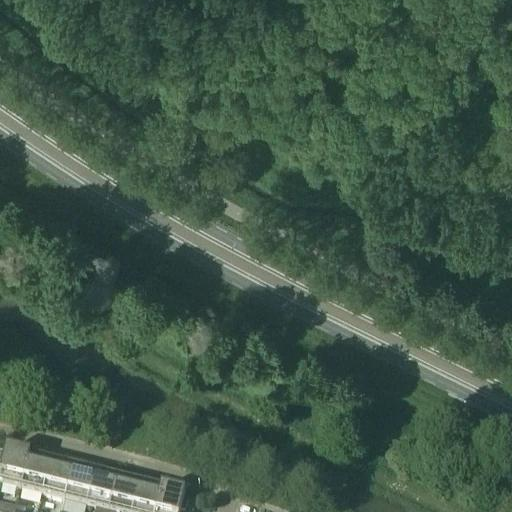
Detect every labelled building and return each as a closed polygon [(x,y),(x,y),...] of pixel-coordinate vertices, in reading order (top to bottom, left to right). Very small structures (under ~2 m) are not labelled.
[(0,488),(20,493),(29,458),(5,452),(4,456),(0,455),(0,465),(2,466),(0,474),(0,488)] [(42,499),(51,464),(29,458),(20,493),(42,499)] [(64,504),(73,469),(51,464),(42,499),(64,504)] [(86,509),(95,474),(73,469),(64,504),(86,509)] [(109,511),(117,480),(95,474),(86,509),(96,511),(109,511)] [(132,511),(139,485),(117,480),(109,511),(132,511)] [(156,511),(161,491),(139,485),(132,511),(156,511)] [(180,511),(181,510),(185,511),(187,504),(187,505),(188,502),(183,501),(184,497),(161,491),(156,511),(180,511)]
